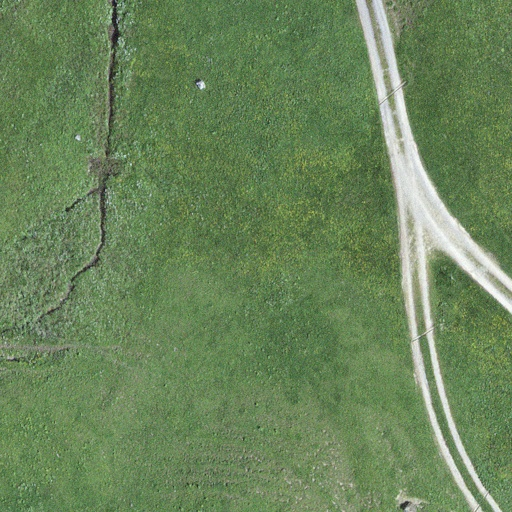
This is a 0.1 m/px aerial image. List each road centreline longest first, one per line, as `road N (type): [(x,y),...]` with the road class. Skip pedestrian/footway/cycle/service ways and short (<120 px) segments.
road 1 (track): [(425,200),(426,285),(483,485),(502,511)]
road 2 (track): [(511,279),(425,200),(380,0)]
